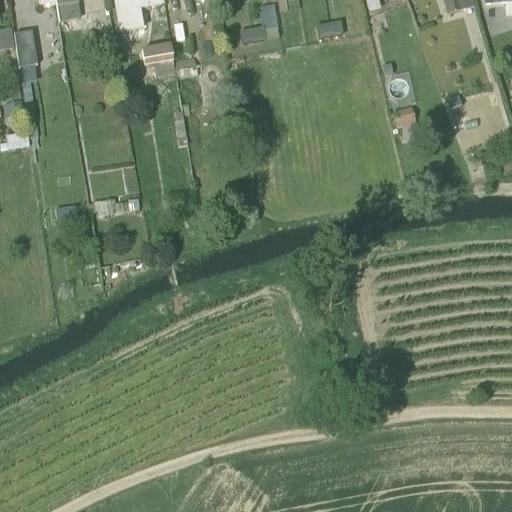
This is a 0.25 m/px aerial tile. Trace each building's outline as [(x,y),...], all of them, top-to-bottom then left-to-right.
[(53,0),(58,25),(80,22),(75,0),(53,0)] [(110,0),(117,37),(141,32),(139,14),(162,9),(160,0),(110,0)] [(378,12),(375,0),(362,0),(367,15),(378,12)] [(439,0),(445,17),(472,9),(469,0),(439,0)] [(511,0),(481,0),(483,8),(502,7),(503,20),(511,18),(511,0)] [(341,37),(338,23),(313,28),(316,42),(341,38),(341,37)] [(261,29),(237,33),(240,48),(277,41),(275,31),(263,33),(261,29)] [(0,52),(13,50),(10,31),(0,32),(0,52)] [(30,35),(12,38),(18,71),(35,68),(30,35)] [(187,43),(175,45),(177,58),(189,56),(187,43)] [(152,71),(154,81),(173,78),(173,77),(168,47),(140,52),(142,69),(144,69),(145,72),(152,71)] [(196,78),(192,61),(171,64),(174,82),(196,78)] [(4,70),(9,103),(19,102),(14,68),(4,70)] [(27,81),(20,82),(29,142),(37,141),(27,81)] [(20,104),(2,107),(5,120),(23,116),(20,104)] [(394,112),(398,128),(416,123),(412,107),(394,112)] [(0,145),(0,154),(27,149),(24,135),(3,139),(4,145),(0,145)]
